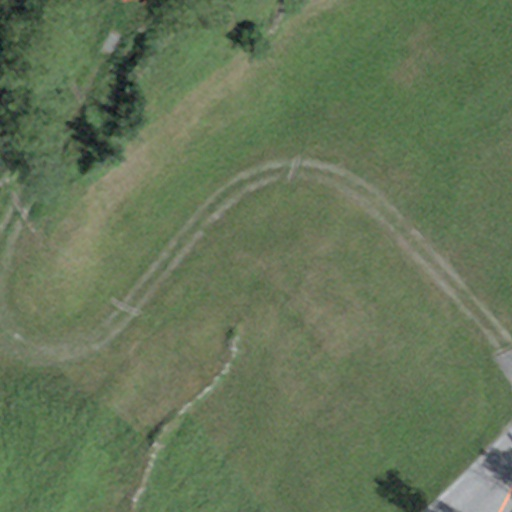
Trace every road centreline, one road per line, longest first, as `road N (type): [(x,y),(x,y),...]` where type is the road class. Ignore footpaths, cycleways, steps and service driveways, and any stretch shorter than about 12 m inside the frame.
road 1 (track): [(511,355),(372,206),(330,176),(293,167),(256,176),(218,203),(74,353),(39,354),(0,323)]
road 2 (track): [(0,261),(128,0)]
